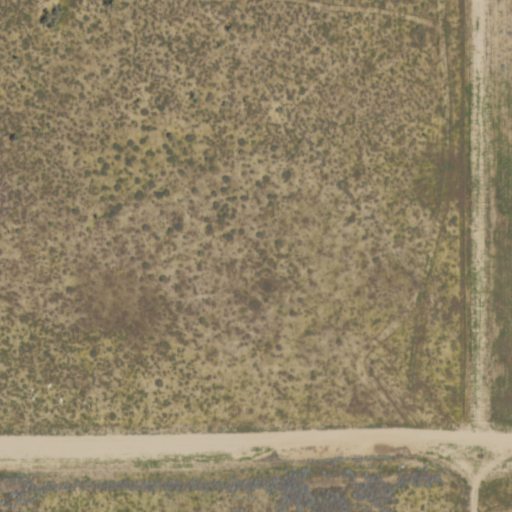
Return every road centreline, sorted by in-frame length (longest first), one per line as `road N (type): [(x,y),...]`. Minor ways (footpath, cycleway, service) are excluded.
road 1 (residential): [(0,459),(511,457)]
road 2 (residential): [(474,458),(475,0)]
